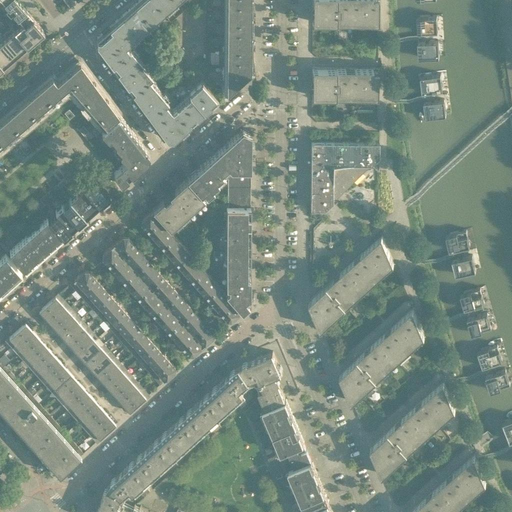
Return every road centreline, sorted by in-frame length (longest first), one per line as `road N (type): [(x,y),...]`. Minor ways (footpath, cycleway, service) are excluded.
road 1 (residential): [(42,511),(235,339),(281,308)]
road 2 (residential): [(281,308),(282,70)]
road 3 (residential): [(0,320),(173,165)]
road 4 (residential): [(367,511),(281,308)]
road 5 (residential): [(173,165),(74,35)]
road 6 (residential): [(173,165),(282,70)]
